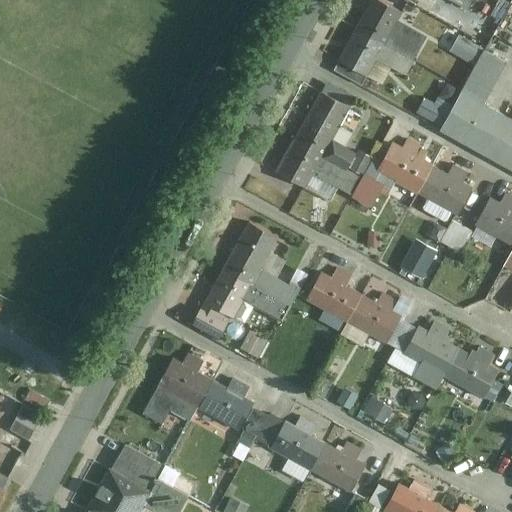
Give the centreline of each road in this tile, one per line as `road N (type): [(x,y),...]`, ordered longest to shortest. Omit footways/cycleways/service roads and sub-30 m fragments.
road 1 (residential): [(143,310),(490,501)]
road 2 (residential): [(215,181),(505,338)]
road 3 (residential): [(286,55),(511,178)]
road 4 (residential): [(143,310),(29,511)]
road 5 (residential): [(215,181),(143,310)]
road 6 (residential): [(286,55),(215,181)]
